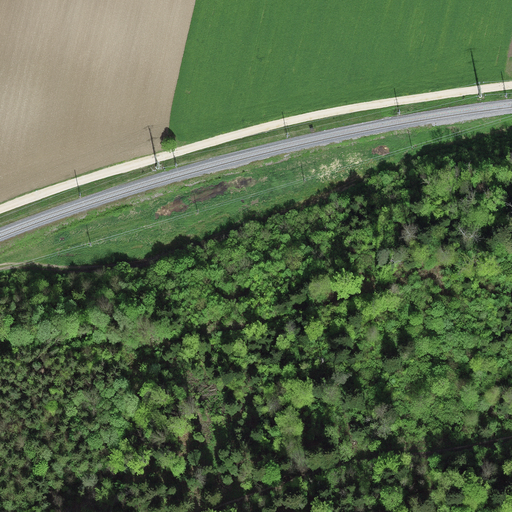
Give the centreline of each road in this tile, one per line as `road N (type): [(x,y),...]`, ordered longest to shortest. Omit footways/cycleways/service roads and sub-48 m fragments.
road 1 (track): [(0,208),(274,125),(511,86)]
road 2 (track): [(0,352),(160,342),(263,325),(378,285),(511,254)]
road 3 (track): [(312,204),(123,265),(0,267)]
road 4 (track): [(202,511),(331,467),(511,437)]
road 5 (track): [(379,511),(511,467)]
